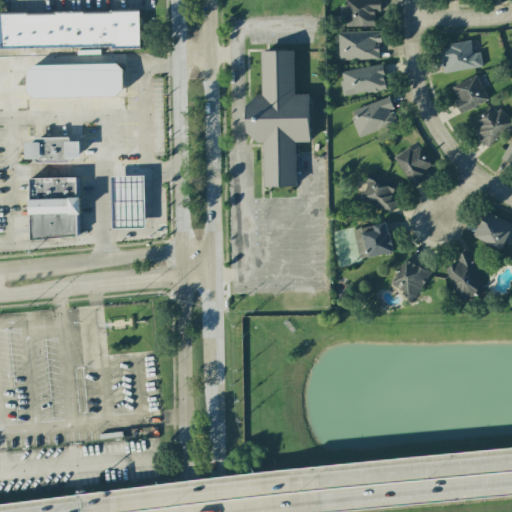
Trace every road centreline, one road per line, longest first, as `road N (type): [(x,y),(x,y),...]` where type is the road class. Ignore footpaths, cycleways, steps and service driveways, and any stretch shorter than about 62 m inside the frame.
road 1 (secondary): [(176,0),(181,452)]
road 2 (secondary): [(211,271),(208,0)]
road 3 (motorway): [(511,460),(256,485)]
road 4 (motorway): [(259,509),(511,485)]
road 5 (residential): [(511,199),(473,176),(432,124),(413,68),(410,0)]
road 6 (tertiary): [(211,271),(179,250),(0,269)]
road 7 (secondary): [(215,511),(212,337)]
road 8 (tertiary): [(79,286),(211,271)]
road 9 (motorway): [(139,499),(15,511)]
